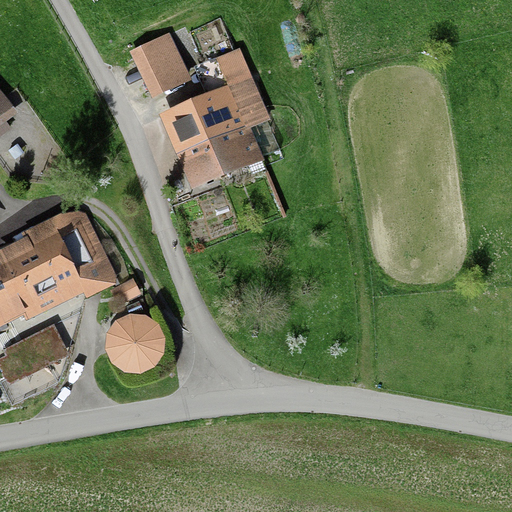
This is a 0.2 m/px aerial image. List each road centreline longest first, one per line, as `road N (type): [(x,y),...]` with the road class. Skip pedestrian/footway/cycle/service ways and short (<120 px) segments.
road 1 (unclassified): [(58,0),(127,122),(227,403)]
road 2 (track): [(217,375),(177,345),(99,211),(59,208),(21,217),(0,208)]
road 3 (unclassified): [(511,429),(332,399),(227,403)]
road 4 (unclassified): [(227,403),(0,441)]
